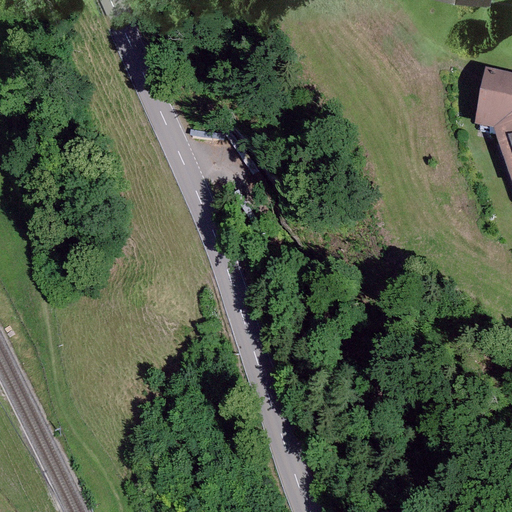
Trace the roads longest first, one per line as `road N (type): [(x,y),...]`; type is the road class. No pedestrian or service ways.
road 1 (tertiary): [(110,0),(205,212),(308,511)]
road 2 (track): [(507,511),(285,271),(214,179),(201,166),(185,166)]
road 3 (track): [(0,64),(8,176),(52,401),(121,511)]
